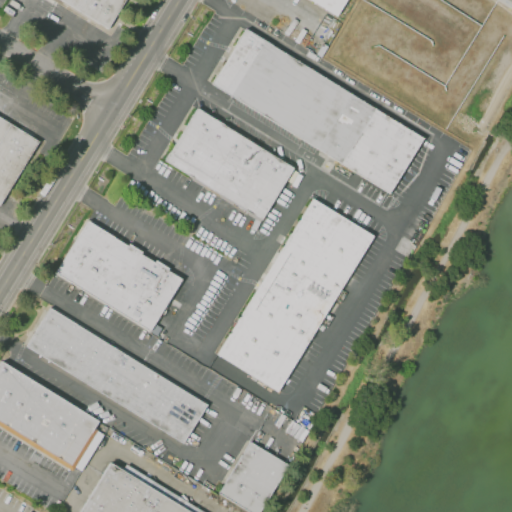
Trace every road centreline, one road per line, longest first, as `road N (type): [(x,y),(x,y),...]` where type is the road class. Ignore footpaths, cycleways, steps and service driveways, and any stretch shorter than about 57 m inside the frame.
road 1 (tertiary): [(18,259),(177,0)]
road 2 (residential): [(111,109),(0,40)]
